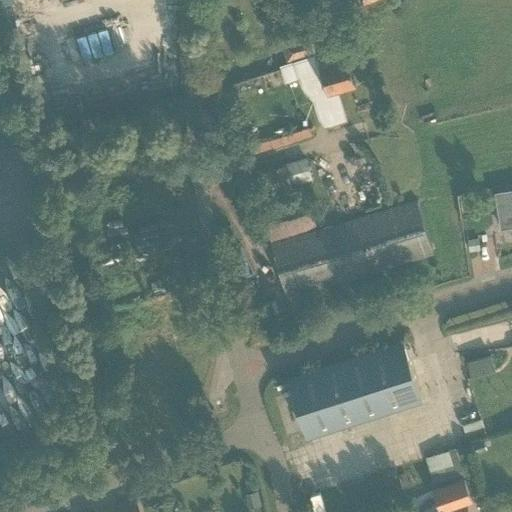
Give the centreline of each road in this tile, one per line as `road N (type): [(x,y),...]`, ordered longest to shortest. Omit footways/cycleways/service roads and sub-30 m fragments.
road 1 (residential): [(241,372),(194,148),(188,0)]
road 2 (residential): [(241,372),(511,284)]
road 3 (residential): [(28,511),(260,431)]
